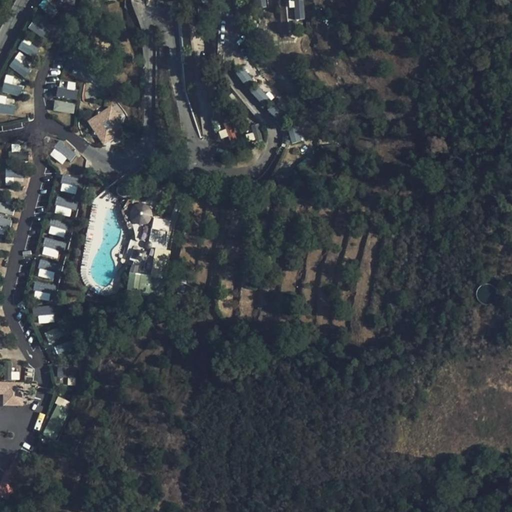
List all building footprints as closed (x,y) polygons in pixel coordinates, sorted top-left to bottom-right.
[(304,1),(295,1),(295,18),(304,18),(304,1)] [(45,38),(53,25),(35,15),(28,28),(45,38)] [(22,40),(18,48),(33,57),(38,49),(22,40)] [(254,41),(246,43),(248,52),(257,50),(254,41)] [(14,58),(8,66),(25,77),(30,69),(14,58)] [(237,73),(242,83),(251,79),(246,69),(237,73)] [(23,87),(12,84),(14,77),(5,74),(1,91),(20,96),(23,87)] [(246,82),(250,91),(257,88),(253,79),(246,82)] [(56,96),(76,98),(77,84),(68,84),(68,88),(57,87),(56,96)] [(252,93),(259,102),(267,96),(260,87),(252,93)] [(0,99),(0,112),(13,115),(16,103),(0,99)] [(74,113),(75,103),(54,101),(53,111),(74,113)] [(117,139),(121,116),(99,112),(94,135),(117,139)] [(302,140),(297,126),(287,130),(293,144),(302,140)] [(58,153),(60,158),(72,152),(66,141),(56,146),(60,152),(58,153)] [(9,161),(27,163),(28,152),(10,150),(9,161)] [(71,167),(70,173),(83,175),(85,163),(74,161),(73,168),(71,167)] [(5,168),(5,186),(23,186),(23,168),(5,168)] [(70,181),(67,192),(77,195),(80,184),(70,181)] [(60,207),(58,212),(71,216),(75,204),(64,201),(62,207),(60,207)] [(0,212),(12,214),(14,205),(0,202),(0,212)] [(153,206),(132,202),(128,222),(149,226),(153,206)] [(0,233),(6,235),(11,221),(0,216),(0,233)] [(59,220),(56,232),(67,234),(70,223),(59,220)] [(50,249),(49,255),(61,258),(65,243),(56,241),(54,249),(50,249)] [(48,262),(45,273),(55,276),(58,265),(48,262)] [(142,275),(129,273),(127,289),(140,291),(142,275)] [(43,284),(41,296),(52,298),(53,286),(43,284)] [(42,323),(54,319),(49,304),(40,307),(43,315),(40,316),(42,323)] [(43,315),(40,307),(35,308),(38,317),(40,316),(43,315)] [(60,326),(51,332),(58,342),(67,335),(60,326)] [(58,342),(51,332),(47,335),(54,345),(58,342)] [(69,342),(59,346),(64,357),(74,353),(69,342)] [(64,357),(59,346),(55,347),(59,358),(64,357)] [(73,385),(74,370),(65,369),(64,378),(61,378),(60,384),(73,385)] [(22,384),(0,383),(0,393),(5,394),(4,401),(22,402),(22,384)] [(44,436),(58,441),(72,402),(58,397),(44,436)] [(17,479),(3,474),(0,483),(0,496),(9,499),(17,479)]
